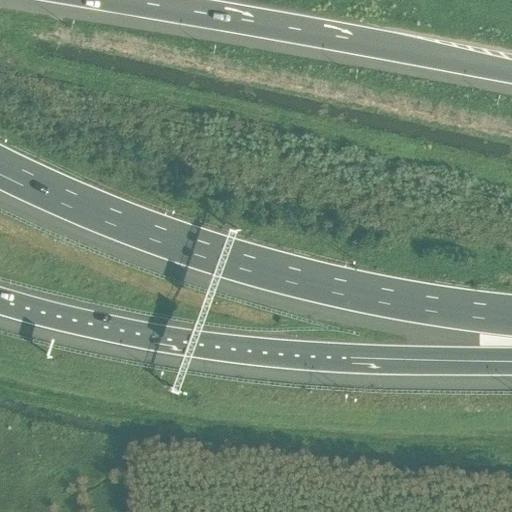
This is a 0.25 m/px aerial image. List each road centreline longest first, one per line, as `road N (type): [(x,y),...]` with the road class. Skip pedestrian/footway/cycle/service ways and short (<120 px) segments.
road 1 (motorway): [(0,161),(177,243),(313,281),(511,315)]
road 2 (motorway): [(0,301),(264,353),(511,357)]
road 3 (motorway): [(122,0),(511,73)]
